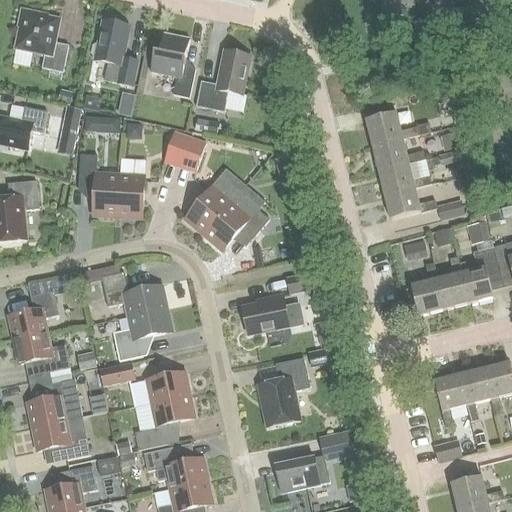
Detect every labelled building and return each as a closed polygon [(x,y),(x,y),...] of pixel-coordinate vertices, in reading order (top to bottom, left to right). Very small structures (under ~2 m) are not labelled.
[(413,0),(383,0),(384,21),(415,19),(415,20),(432,19),(431,9),(415,10),(413,0)] [(62,75),(63,75),(69,48),(55,45),(60,22),(38,17),(39,15),(21,11),(17,29),(20,29),(15,51),(44,57),(42,71),(49,72),(48,80),(61,83),(62,75)] [(430,32),(429,20),(402,21),(402,33),(430,32)] [(123,61),(129,29),(103,24),(95,63),(108,66),(105,83),(133,89),(138,64),(123,61)] [(184,69),(190,42),(164,37),(160,56),(155,55),(151,75),(177,80),(173,98),(189,101),(196,71),(184,69)] [(251,59),(224,54),(217,87),(201,84),(196,110),(225,115),(229,95),(243,98),(251,59)] [(73,95),(61,92),(57,105),(70,108),(73,95)] [(132,117),(135,97),(122,95),(119,115),(132,117)] [(67,109),(59,155),(73,157),(81,112),(67,109)] [(21,124),(0,119),(0,151),(6,153),(7,149),(27,153),(31,134),(43,136),(48,115),(24,110),(21,124)] [(429,126),(416,129),(400,133),(396,115),(366,122),(372,149),(402,141),(431,135),(429,126)] [(210,123),(197,121),(195,133),(207,135),(210,123)] [(164,165),(179,170),(191,139),(175,133),(164,165)] [(206,144),(191,139),(179,170),(195,176),(206,144)] [(402,141),(372,149),(378,173),(408,166),(424,162),(422,153),(406,157),(402,141)] [(454,154),(439,158),(441,167),(457,164),(454,154)] [(117,220),(120,178),(96,176),(98,159),(81,158),(79,190),(95,191),(93,219),(117,220)] [(408,166),(378,173),(384,198),(415,190),(430,187),(428,178),(412,181),(408,166)] [(120,178),(117,220),(142,222),(145,179),(120,178)] [(204,238),(239,197),(220,181),(185,222),(204,238)] [(0,245),(27,243),(23,214),(39,212),(36,184),(8,187),(9,200),(0,201),(0,245)] [(415,190),(384,198),(390,223),(420,215),(420,216),(436,212),(434,202),(418,206),(415,190)] [(269,223),(239,197),(204,238),(223,254),(235,240),(246,249),(269,223)] [(438,208),(441,223),(465,217),(461,203),(438,208)] [(471,229),(475,247),(490,243),(486,225),(471,229)] [(452,231),(434,236),(438,250),(455,245),(452,231)] [(425,244),(404,249),(408,264),(429,259),(425,244)] [(507,247),(494,250),(501,283),(511,280),(511,259),(510,260),(507,247)] [(461,275),(468,306),(493,300),(490,285),(501,283),(494,250),(474,255),(475,263),(460,267),(462,275),(461,275)] [(462,275),(460,267),(458,260),(451,262),(449,262),(453,277),(438,281),(436,282),(444,312),(468,306),(461,275),(462,275)] [(436,282),(438,281),(434,266),(425,268),(429,283),(411,288),(418,318),(444,312),(436,282)] [(129,296),(124,275),(101,280),(108,310),(125,306),(128,320),(168,312),(163,289),(129,296)] [(313,275),(287,281),(290,299),(317,293),(313,275)] [(76,281),(59,284),(62,297),(79,293),(76,281)] [(13,343),(48,336),(45,321),(59,318),(54,295),(30,300),(33,314),(8,319),(13,343)] [(289,329),(283,298),(267,302),(268,305),(242,310),(248,338),(289,329)] [(173,335),(168,312),(128,320),(130,332),(113,336),(119,364),(143,359),(139,342),(173,335)] [(13,343),(18,367),(43,362),(46,376),(70,371),(65,348),(51,351),(48,336),(13,343)] [(308,355),(311,370),(328,366),(324,351),(308,355)] [(78,358),(81,373),(97,369),(94,354),(78,358)] [(258,388),(267,431),(300,424),(294,395),(310,391),(304,362),(276,368),(279,383),(258,388)] [(100,371),(103,388),(135,381),(131,365),(100,371)] [(483,372),(490,402),(495,419),(503,417),(498,401),(511,397),(511,377),(509,365),(483,372)] [(458,379),(465,409),(470,425),(478,423),(474,407),(490,402),(483,372),(458,379)] [(191,398),(186,375),(146,384),(151,407),(191,398)] [(465,409),(458,379),(434,385),(446,431),(454,429),(450,413),(465,409)] [(54,401),(26,406),(31,430),(67,423),(64,408),(79,405),(74,382),(51,386),(54,401)] [(196,421),(191,398),(151,407),(156,431),(135,435),(139,454),(169,447),(164,427),(196,421)] [(67,423),(31,430),(36,454),(64,449),(67,463),(90,458),(85,435),(70,438),(67,423)] [(320,488),(320,486),(330,484),(325,463),(352,457),(347,433),(319,439),(324,459),(275,469),(281,496),(320,488)] [(487,445),(485,435),(475,437),(478,448),(487,445)] [(439,463),(463,458),(460,444),(436,449),(439,463)] [(118,458),(129,456),(127,447),(116,449),(118,458)] [(169,492),(209,484),(204,461),(177,467),(173,450),(144,456),(148,474),(156,473),(158,482),(166,480),(169,492)] [(120,458),(122,469),(136,467),(134,455),(120,458)] [(48,511),(77,511),(85,510),(82,496),(98,493),(93,469),(69,474),(72,488),(45,494),(48,511)] [(456,511),(460,511),(488,506),(504,503),(502,494),(485,498),(482,481),(451,487),(456,511)] [(189,511),(214,507),(209,484),(169,492),(172,507),(157,510),(157,511),(189,511)] [(366,500),(363,487),(346,491),(349,503),(366,500)]
